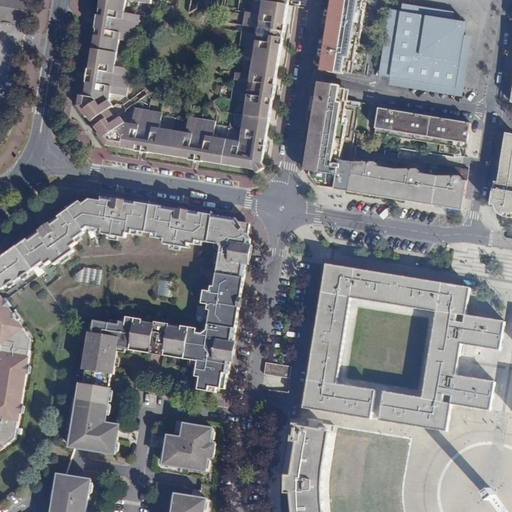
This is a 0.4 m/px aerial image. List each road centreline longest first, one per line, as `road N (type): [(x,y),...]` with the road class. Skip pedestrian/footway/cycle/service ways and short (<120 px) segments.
road 1 (residential): [(282,209),(238,511)]
road 2 (residential): [(38,161),(282,209)]
road 3 (residential): [(471,234),(507,0)]
road 4 (residential): [(316,0),(282,209)]
road 5 (residential): [(282,209),(471,234)]
road 6 (residential): [(228,415),(168,404),(146,418),(130,511)]
